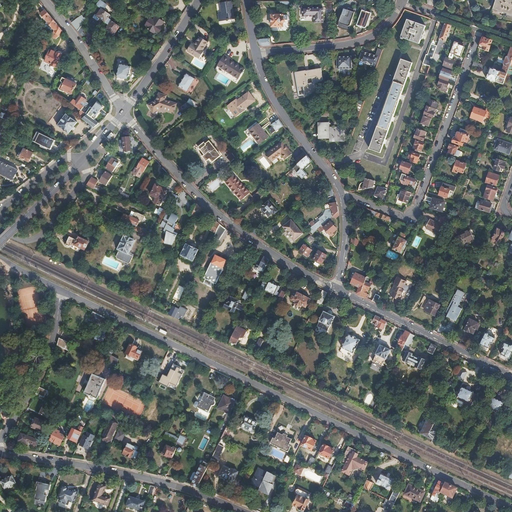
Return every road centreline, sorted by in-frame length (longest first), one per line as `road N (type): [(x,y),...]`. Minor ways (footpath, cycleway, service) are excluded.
road 1 (residential): [(62,289),(511,504)]
road 2 (residential): [(123,112),(206,202),(279,260),(338,289)]
road 3 (residential): [(0,453),(154,480),(242,511)]
road 4 (residential): [(338,289),(511,375)]
road 5 (residential): [(479,29),(421,193)]
road 6 (residential): [(344,196),(280,111),(255,54)]
road 7 (residential): [(0,440),(47,361),(62,289)]
road 8 (residential): [(255,54),(372,36),(401,1)]
road 9 (residential): [(45,0),(123,112)]
road 10 (residential): [(0,231),(24,241),(39,237),(86,175),(85,158)]
road 11 (tertiary): [(123,112),(198,0)]
road 12 (tertiary): [(0,243),(85,158)]
